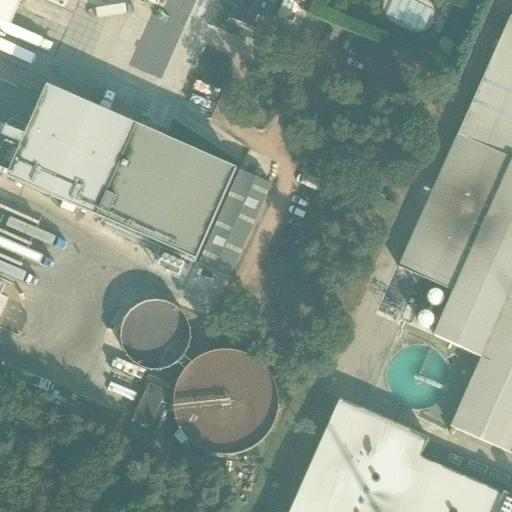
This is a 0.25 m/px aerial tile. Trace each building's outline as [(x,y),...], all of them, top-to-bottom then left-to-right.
[(0,0),(0,297),(5,287),(0,284),(0,137),(4,139),(0,145),(0,178),(6,182),(7,180),(29,132),(11,125),(9,130),(0,126),(0,36),(6,39),(22,0),(76,0),(84,3),(85,0),(140,0),(158,8),(161,0),(0,0)] [(247,0),(242,14),(276,28),(287,0),(247,0)] [(145,28),(154,31),(162,11),(153,8),(145,28)] [(511,454),(511,20),(380,314),(480,359),(450,427),(511,454)] [(29,132),(7,180),(197,263),(238,172),(48,88),(29,132)] [(189,413),(201,462),(263,477),(267,462),(282,442),(293,439),(299,414),(294,393),(283,385),(280,375),(261,361),(254,359),(226,338),(209,334),(212,320),(183,298),(136,287),(131,288),(122,300),(104,304),(111,331),(124,341),(134,380),(135,377),(144,384),(147,396),(141,423),(157,427),(163,419),(166,407),(189,413)] [(511,511),(511,499),(419,460),(426,445),(345,411),(302,511),(511,511)]
